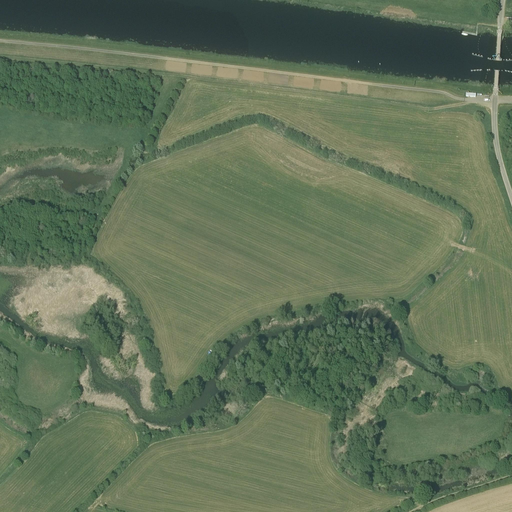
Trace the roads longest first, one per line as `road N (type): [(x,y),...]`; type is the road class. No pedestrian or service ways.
road 1 (unclassified): [(494,101),(0,40)]
road 2 (track): [(0,57),(201,79)]
